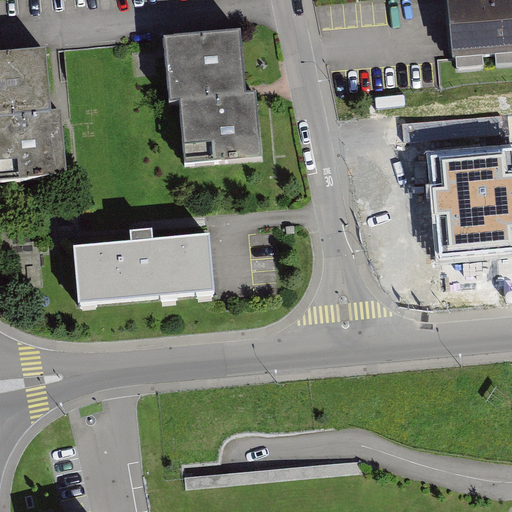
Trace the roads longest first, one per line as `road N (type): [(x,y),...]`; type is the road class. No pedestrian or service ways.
road 1 (residential): [(350,347),(333,214),(289,0)]
road 2 (tertiary): [(0,384),(350,347)]
road 3 (tertiary): [(350,347),(511,334)]
road 4 (unknown): [(301,58),(429,41)]
